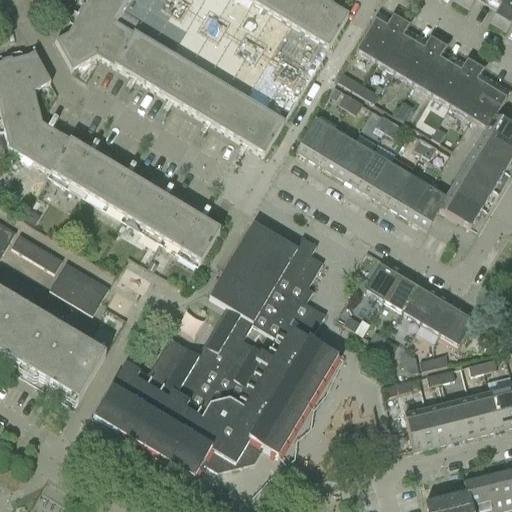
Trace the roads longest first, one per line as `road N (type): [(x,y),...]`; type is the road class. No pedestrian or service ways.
road 1 (residential): [(24,13),(68,91),(221,180)]
road 2 (residential): [(462,286),(275,175)]
road 3 (residential): [(385,511),(376,481),(511,447)]
road 4 (residential): [(511,62),(408,0)]
